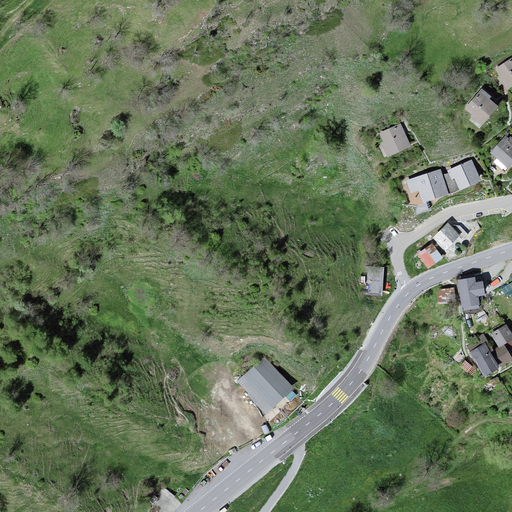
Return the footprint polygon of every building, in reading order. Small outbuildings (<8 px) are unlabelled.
[(511,57),(492,72),(505,89),(511,83),(511,57)] [(478,90),(462,108),(479,123),(495,105),(478,90)] [(398,125),(375,135),(384,155),(407,145),(398,125)] [(511,143),(505,137),(488,153),(502,166),(511,155),(511,143)] [(467,162),(446,172),(455,190),(476,180),(467,162)] [(437,172),(405,182),(412,204),(444,194),(437,172)] [(446,226),(433,240),(444,250),(457,237),(446,226)] [(430,245),(416,255),(426,269),(440,259),(430,245)] [(473,280),(457,282),(460,308),(476,307),(473,280)] [(506,327),(491,334),(498,349),(494,351),(500,363),(511,358),(504,343),(511,340),(506,327)] [(483,345),(469,352),(481,375),(495,368),(483,345)] [(264,359),(237,384),(263,412),(290,388),(264,359)] [(164,489),(147,509),(150,511),(161,511),(174,497),(164,489)]
